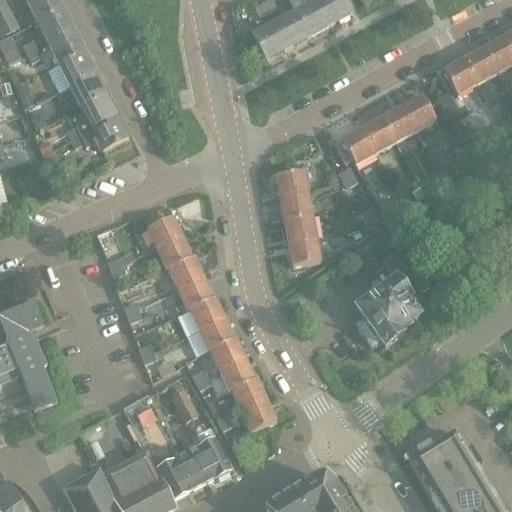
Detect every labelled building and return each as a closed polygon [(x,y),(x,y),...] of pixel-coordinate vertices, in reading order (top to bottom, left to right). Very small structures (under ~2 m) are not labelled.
[(3,0),(0,0),(0,40),(1,42),(20,33),(3,0)] [(63,14),(56,0),(24,0),(38,26),(63,14)] [(351,18),(341,0),(323,0),(316,4),(330,30),(351,18)] [(270,19),(279,14),(274,4),(265,8),(270,19)] [(330,30),(316,4),(295,16),(309,41),(330,30)] [(270,19),(265,8),(256,13),(262,23),(270,19)] [(74,36),(63,14),(38,26),(49,48),(74,36)] [(309,41),(295,16),(274,28),(288,53),(309,41)] [(288,53),(274,28),(252,40),(266,65),(288,53)] [(85,57),(74,36),(49,48),(60,70),(85,57)] [(511,37),(503,42),(511,58),(511,37)] [(511,70),(511,58),(503,42),(483,53),(497,78),(511,70)] [(40,53),(35,43),(24,48),(29,58),(40,53)] [(29,58),(33,65),(43,60),(40,53),(29,58)] [(497,78),(483,53),(463,64),(477,89),(497,78)] [(96,78),(85,57),(60,70),(71,91),(96,78)] [(477,89),(463,64),(443,75),(456,100),(477,89)] [(106,99),(96,78),(71,91),(81,112),(106,99)] [(26,87),(16,91),(25,114),(34,111),(26,87)] [(87,123),(78,128),(77,130),(66,136),(71,144),(117,121),(106,99),(81,112),(87,123)] [(437,125),(423,100),(403,111),(416,136),(437,125)] [(416,136),(403,111),(383,122),(396,147),(416,136)] [(31,121),(37,133),(48,127),(42,116),(31,121)] [(128,143),(117,121),(71,144),(75,153),(85,148),(87,152),(98,146),(103,155),(128,143)] [(396,147),(383,122),(363,133),(376,158),(396,147)] [(508,142),(511,139),(511,131),(509,126),(501,132),(508,142)] [(508,142),(501,132),(493,137),(501,147),(508,142)] [(376,158),(363,133),(342,144),(356,169),(376,158)] [(53,153),(48,143),(38,148),(43,158),(53,153)] [(43,158),(48,167),(58,162),(53,153),(43,158)] [(359,187),(350,170),(336,178),(337,180),(338,179),(341,183),(347,194),(359,187)] [(438,175),(437,175),(445,187),(452,182),(444,171),(438,175)] [(50,199),(41,172),(21,180),(26,195),(30,207),(50,199)] [(438,191),(445,187),(437,175),(431,181),(438,191)] [(308,199),(304,176),(276,181),(280,204),(308,199)] [(336,177),(327,181),(331,190),(340,185),(337,180),(336,178),(336,177)] [(420,190),(411,196),(418,206),(426,200),(420,190)] [(401,201),(399,202),(407,213),(408,213),(414,209),(413,208),(406,197),(401,201)] [(312,221),(308,199),(280,204),(284,226),(312,221)] [(393,206),(400,217),(407,213),(399,202),(393,206)] [(362,221),(370,235),(382,229),(374,214),(362,221)] [(316,244),(312,221),(284,226),(288,249),(316,244)] [(183,243),(173,222),(147,233),(157,255),(183,243)] [(192,264),(183,243),(157,255),(166,275),(169,274),(192,264)] [(321,266),(316,244),(288,249),(293,272),(321,266)] [(419,320),(408,305),(411,303),(398,285),(409,276),(397,259),(385,267),(397,283),(382,294),(376,285),(371,289),(378,298),(358,312),(365,323),(356,329),(372,351),(381,345),(385,350),(402,338),(400,334),(419,320)] [(108,267),(111,275),(124,270),(121,262),(108,267)] [(194,263),(192,264),(169,274),(178,295),(203,284),(194,263)] [(111,275),(114,283),(127,278),(124,270),(111,275)] [(213,304),(203,284),(178,295),(188,316),(190,315),(213,304)] [(224,324),(215,303),(213,304),(190,315),(199,336),(224,324)] [(57,407),(43,372),(47,370),(33,334),(44,330),(35,307),(0,321),(0,449),(2,448),(0,443),(0,390),(21,382),(35,415),(57,407)] [(125,312),(128,320),(140,315),(137,307),(125,312)] [(128,320),(131,328),(143,323),(140,315),(128,320)] [(234,345),(224,324),(199,336),(209,356),(210,355),(234,345)] [(245,365),(236,344),(234,345),(210,355),(220,376),(245,365)] [(151,348),(139,352),(140,353),(142,361),(154,357),(151,348)] [(156,365),(154,357),(142,361),(145,369),(156,365)] [(255,385),(245,365),(220,376),(229,396),(231,395),(232,396),(255,385)] [(209,381),(205,373),(193,380),(197,387),(209,381)] [(197,387),(201,395),(213,388),(209,381),(197,387)] [(267,405),(257,384),(255,385),(232,396),(241,416),(267,405)] [(198,420),(184,394),(171,401),(185,426),(198,420)] [(184,456),(177,459),(172,451),(177,448),(149,400),(125,414),(148,457),(147,457),(177,511),(174,505),(207,487),(190,458),(188,459),(187,460),(184,456)] [(276,426),(267,405),(241,416),(251,438),(276,426)] [(232,422),(228,414),(217,421),(221,428),(232,422)] [(221,428),(225,436),(236,430),(232,422),(221,428)] [(231,474),(210,436),(183,450),(188,459),(190,458),(207,487),(231,474)] [(457,438),(423,458),(410,466),(437,511),(501,511),(498,505),(491,509),(482,494),(488,489),(457,438)] [(175,511),(177,511),(147,457),(102,479),(100,475),(98,476),(117,511),(175,511)] [(117,511),(98,476),(63,493),(73,511),(117,511)] [(336,487),(314,482),(314,484),(311,485),(267,511),(349,511),(336,489),(336,487)] [(9,484),(0,490),(0,511),(10,511),(23,503),(9,484)] [(488,490),(482,494),(491,509),(498,505),(488,490)]
